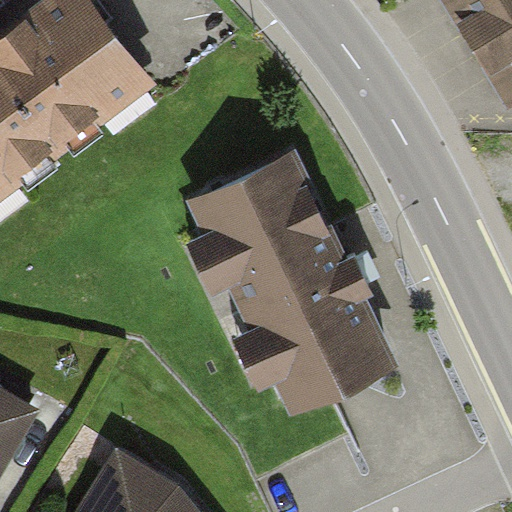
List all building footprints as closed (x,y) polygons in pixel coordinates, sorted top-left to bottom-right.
[(0,206),(162,86),(97,0),(47,0),(0,35),(0,206)] [(511,0),(455,0),(511,95),(511,0)] [(404,355),(303,151),(195,203),(296,408),(404,355)] [(0,387),(0,478),(41,411),(0,387)] [(206,511),(186,488),(122,448),(82,511),(206,511)]
